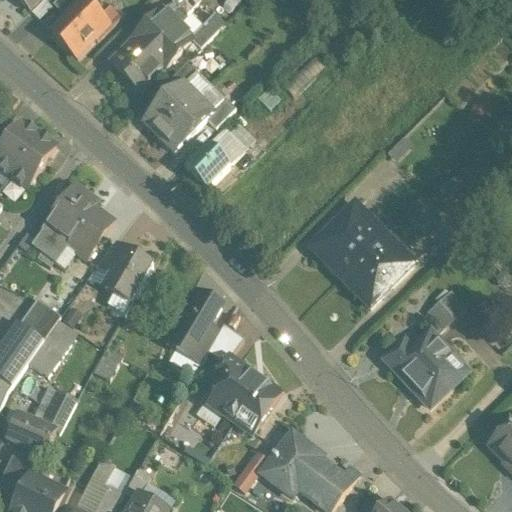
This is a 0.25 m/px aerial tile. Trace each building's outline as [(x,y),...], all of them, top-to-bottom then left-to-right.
[(14,0),(29,14),(43,0),(14,0)] [(46,0),(32,15),(39,22),(53,8),(54,7),(46,0)] [(61,0),(54,7),(53,8),(67,21),(83,3),(85,5),(89,1),(87,0),(61,0)] [(192,0),(184,0),(167,18),(191,42),(213,20),(192,0)] [(67,21),(52,36),(77,61),(97,41),(99,43),(111,32),(85,5),(83,3),(67,21)] [(164,15),(114,65),(143,94),(192,45),(193,44),(191,42),(167,18),(164,15)] [(213,20),(191,42),(193,44),(192,45),(201,53),(225,28),(215,18),(213,20)] [(189,65),(169,84),(178,93),(183,87),(185,89),(197,77),(199,75),(189,65)] [(197,77),(185,89),(198,102),(210,90),(197,77)] [(178,93),(145,126),(160,141),(198,102),(185,89),(183,87),(178,93)] [(224,104),(210,90),(198,102),(212,116),(224,104)] [(198,102),(160,141),(174,155),(213,117),(212,116),(198,102)] [(494,107),(484,120),(496,128),(506,116),(494,107)] [(2,154),(0,157),(0,171),(11,179),(39,139),(21,127),(2,154)] [(254,143),(238,127),(229,136),(245,152),(254,143)] [(229,136),(225,131),(213,143),(219,148),(214,153),(230,168),(245,152),(229,136)] [(39,139),(11,179),(27,191),(55,150),(39,139)] [(219,148),(213,143),(209,148),(214,153),(219,148)] [(214,153),(209,148),(185,171),(207,192),(230,168),(214,153)] [(90,199),(76,189),(32,251),(65,274),(77,257),(87,263),(113,226),(111,224),(110,225),(85,205),(90,199)] [(353,207),(309,250),(340,281),(384,237),(353,207)] [(384,237),(340,281),(370,312),(413,269),(384,237)] [(114,248),(98,269),(111,278),(124,255),(114,248)] [(153,270),(125,253),(124,255),(111,278),(104,292),(132,306),(153,270)] [(193,292),(182,313),(193,319),(205,299),(193,292)] [(435,301),(440,307),(450,297),(445,292),(435,301)] [(463,311),(450,297),(440,307),(430,316),(443,330),(463,311)] [(193,319),(187,330),(188,330),(176,351),(191,360),(209,330),(221,309),(205,299),(193,319)] [(37,303),(20,327),(43,344),(61,320),(37,303)] [(78,335),(60,324),(44,347),(62,358),(78,335)] [(28,366),(43,344),(20,327),(0,353),(0,395),(7,399),(28,366)] [(209,354),(226,367),(244,342),(224,328),(209,354)] [(209,330),(191,360),(201,366),(219,336),(209,330)] [(467,376),(430,337),(412,354),(398,367),(393,371),(430,410),(467,376)] [(405,346),(391,359),(398,367),(412,354),(405,346)] [(62,358),(44,347),(28,366),(36,373),(48,380),(62,358)] [(109,383),(122,361),(106,352),(94,375),(109,383)] [(223,388),(234,372),(226,367),(215,383),(223,388)] [(223,388),(210,406),(209,408),(252,439),(281,397),(259,382),(256,385),(235,370),(234,372),(223,388)] [(59,394),(42,427),(56,434),(55,434),(59,436),(76,403),(59,394)] [(145,409),(135,403),(128,417),(138,423),(145,409)] [(18,418),(6,442),(43,458),(55,434),(56,434),(42,427),(18,418)] [(511,431),(511,432),(508,428),(489,448),(511,471),(511,431)] [(309,450),(291,436),(274,459),(272,458),(270,461),(271,462),(260,477),(279,491),(285,483),(320,509),(343,480),(341,478),(307,453),(309,450)] [(12,458),(0,483),(0,492),(20,502),(31,479),(26,476),(31,467),(12,458)] [(114,468),(101,462),(91,481),(105,487),(114,468)] [(343,480),(320,509),(323,511),(334,511),(359,479),(347,470),(341,478),(343,480)] [(137,474),(130,486),(125,497),(136,503),(138,498),(141,500),(151,482),(137,474)] [(20,502),(14,511),(54,511),(63,494),(31,479),(20,502)] [(98,511),(116,511),(124,499),(110,491),(98,511)] [(162,511),(141,500),(138,498),(136,503),(130,511),(162,511)]
